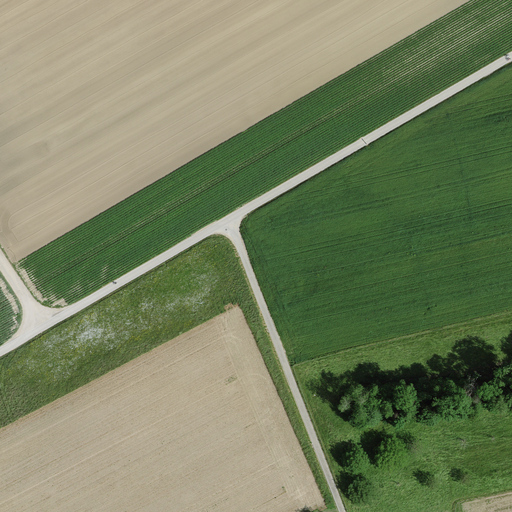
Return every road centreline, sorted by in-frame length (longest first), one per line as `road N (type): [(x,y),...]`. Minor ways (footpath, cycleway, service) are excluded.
road 1 (residential): [(0,350),(511,58)]
road 2 (track): [(340,511),(228,221)]
